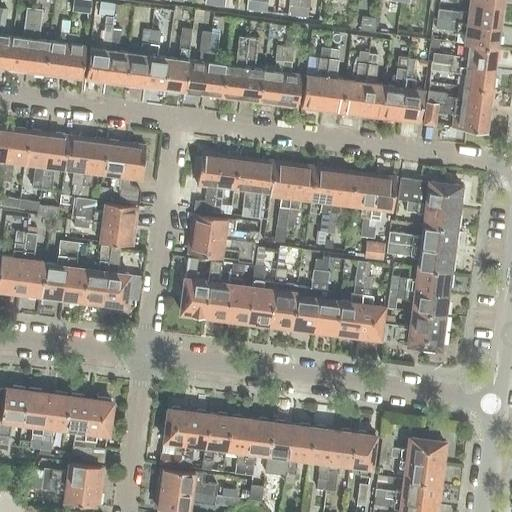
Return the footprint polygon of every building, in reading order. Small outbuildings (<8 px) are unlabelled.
[(72,0),(72,7),(81,8),(81,0),(72,0)] [(246,0),(245,10),(256,11),(257,2),(246,0)] [(299,0),(298,7),(308,8),(308,0),(299,0)] [(438,9),(437,18),(498,26),(499,22),(501,22),(503,5),(468,0),(467,12),(458,11),(458,12),(438,9)] [(101,2),(99,15),(112,17),(114,4),(101,2)] [(257,2),(256,11),(265,12),(266,3),(257,2)] [(288,6),(287,15),(297,17),(298,7),(288,6)] [(25,7),(21,37),(11,35),(7,70),(21,71),(22,69),(26,70),(33,8),(25,7)] [(298,7),(297,17),(307,18),(308,8),(298,7)] [(41,9),(33,8),(26,70),(30,70),(30,72),(43,74),(48,40),(38,39),(41,9)] [(362,16),(360,29),(374,31),(376,18),(362,16)] [(498,26),(437,18),(435,29),(456,31),(455,32),(464,33),(463,43),(498,47),(500,31),(498,31),(498,26)] [(60,21),(59,32),(67,33),(69,33),(70,21),(61,19),(60,21)] [(105,80),(112,25),(103,24),(100,49),(89,47),(85,80),(100,81),(100,79),(105,80)] [(0,25),(0,68),(7,70),(11,35),(4,34),(5,26),(0,25)] [(118,51),(121,26),(112,25),(105,80),(110,81),(110,83),(124,85),(128,52),(118,51)] [(179,49),(178,59),(167,57),(163,90),(178,91),(178,89),(183,90),(187,59),(191,29),(180,28),(177,48),(179,49)] [(142,29),(141,42),(149,43),(151,30),(142,29)] [(151,30),(149,43),(158,44),(159,31),(151,30)] [(183,90),(182,92),(196,94),(197,92),(202,93),(210,32),(200,31),(198,51),(200,51),(199,61),(187,59),(183,90)] [(59,32),(58,41),(48,40),(43,74),(58,76),(58,74),(62,75),(67,33),(59,32)] [(216,53),(219,34),(210,32),(202,93),(207,93),(207,95),(220,97),(225,64),(214,63),(215,53),(216,53)] [(81,79),(82,69),(85,45),(74,43),(75,34),(69,33),(67,33),(62,75),(67,75),(67,77),(81,79)] [(247,37),(238,36),(236,56),(237,56),(236,65),(225,64),(220,97),(235,99),(236,97),(239,97),(247,37)] [(247,37),(239,97),(244,98),(244,100),(258,102),(262,69),(251,68),(252,58),(257,58),(259,38),(247,37)] [(144,85),(149,43),(141,42),(139,54),(128,52),(124,85),(139,86),(139,84),(144,85)] [(156,56),(158,44),(149,43),(144,85),(149,86),(149,88),(163,90),(167,57),(156,56)] [(436,53),(435,60),(451,63),(493,68),(493,64),(495,64),(498,47),(463,43),(463,44),(464,44),(462,57),(452,56),(452,55),(436,53)] [(275,45),(273,61),(274,61),(282,62),(284,46),(275,45)] [(284,46),(282,62),(290,63),(291,63),(293,47),(284,46)] [(320,48),(319,58),(328,59),(329,49),(328,49),(320,48)] [(329,49),(328,59),(337,60),(338,50),(329,49)] [(359,52),(358,63),(367,64),(368,54),(359,52)] [(368,54),(367,64),(376,65),(377,55),(370,54),(368,54)] [(398,57),(397,67),(406,69),(407,59),(398,57)] [(315,74),(306,73),(301,108),(317,110),(317,108),(321,108),(328,59),(319,58),(318,66),(316,66),(315,74)] [(338,60),(337,60),(328,59),(321,108),(326,109),(326,111),(340,113),(345,78),(336,77),(338,60)] [(407,59),(406,69),(414,70),(416,60),(407,59)] [(431,62),(430,70),(450,73),(451,63),(435,60),(434,62),(431,62)] [(262,69),(258,102),(273,104),(273,102),(277,102),(282,62),(274,61),(273,71),(262,69)] [(296,107),(298,97),(300,74),(289,72),(290,63),(282,62),(277,102),(282,103),(282,105),(296,107)] [(345,78),(340,113),(355,115),(356,113),(360,113),(367,64),(358,63),(356,63),(354,79),(345,78)] [(493,68),(451,63),(450,73),(460,74),(459,85),(492,89),(494,74),(492,74),(493,68)] [(367,64),(360,113),(365,114),(365,116),(379,118),(384,83),(375,82),(377,65),(376,65),(367,64)] [(395,67),(393,84),(384,83),(379,118),(394,120),(395,118),(399,118),(406,69),(397,67),(395,67)] [(419,123),(420,113),(424,88),(414,87),(416,70),(414,70),(406,69),(399,118),(404,119),(404,121),(419,123)] [(492,89),(459,85),(457,98),(454,98),(454,99),(446,98),(445,104),(487,110),(488,105),(490,105),(492,89)] [(427,91),(426,102),(445,104),(446,98),(447,94),(427,91)] [(426,102),(423,123),(435,125),(436,112),(455,114),(454,127),(487,132),(489,115),(487,115),(487,110),(445,104),(426,102)] [(0,169),(3,170),(9,128),(4,128),(5,126),(0,125),(0,169)] [(22,162),(24,163),(28,129),(14,127),(14,129),(9,128),(3,170),(2,179),(10,180),(12,165),(22,167),(22,162)] [(28,129),(24,163),(35,164),(31,186),(41,188),(48,133),(43,133),(44,131),(28,129)] [(51,166),(63,168),(68,134),(53,132),(53,134),(48,133),(41,188),(48,188),(49,176),(50,176),(51,166)] [(68,134),(63,168),(72,169),(70,182),(72,183),(71,193),(79,194),(86,138),(82,138),(82,136),(68,134)] [(86,138),(79,194),(86,195),(88,184),(90,185),(92,171),(102,173),(106,139),(92,137),(92,139),(86,138)] [(118,199),(120,183),(125,143),(120,143),(121,141),(106,139),(102,173),(111,174),(109,187),(111,187),(111,188),(110,198),(118,199)] [(118,199),(138,202),(139,189),(130,183),(131,177),(141,178),(145,144),(130,142),(130,144),(125,143),(120,183),(118,199)] [(201,151),(197,184),(206,185),(204,201),(195,200),(193,209),(203,211),(212,211),(219,155),(215,155),(215,153),(201,151)] [(233,189),(237,156),(225,154),(224,156),(219,155),(212,211),(219,212),(222,187),(233,189)] [(233,189),(243,190),(240,215),(248,216),(249,208),(255,160),(251,159),(251,157),(237,156),(233,189)] [(256,160),(255,160),(249,208),(248,216),(258,217),(261,193),(268,194),(268,195),(269,195),(269,194),(274,160),(261,159),(260,161),(256,160)] [(289,162),(274,160),(269,194),(269,195),(279,196),(276,225),(285,226),(293,165),(289,164),(289,162)] [(292,227),(294,216),(296,217),(298,199),(309,200),(314,166),(299,164),(299,166),(293,165),(285,226),(286,227),(292,227)] [(329,170),(330,168),(314,166),(309,200),(320,201),(319,211),(321,211),(318,231),(325,232),(334,170),(329,170)] [(339,169),(339,171),(334,170),(325,232),(332,233),(334,222),(336,222),(339,204),(350,205),(354,171),(339,169)] [(361,217),(359,236),(366,237),(368,226),(369,218),(369,217),(374,176),(370,175),(370,173),(354,171),(350,205),(360,207),(359,216),(361,217)] [(391,210),(395,186),(396,176),(380,174),(380,176),(374,176),(369,217),(369,218),(378,219),(380,209),(391,210)] [(429,181),(423,180),(420,180),(420,179),(400,177),(397,200),(407,201),(407,199),(458,206),(459,199),(462,200),(464,185),(429,180),(429,181)] [(98,196),(98,197),(110,198),(111,188),(100,187),(98,196)] [(19,198),(0,195),(0,204),(17,207),(19,198)] [(76,197),(75,208),(93,210),(94,210),(95,200),(96,200),(77,197),(76,197)] [(19,198),(17,207),(37,210),(38,204),(39,201),(19,198)] [(405,211),(422,213),(421,223),(423,224),(423,223),(457,228),(458,226),(460,215),(457,214),(458,206),(407,199),(407,201),(405,211)] [(137,206),(127,204),(102,201),(101,211),(94,210),(93,210),(93,212),(75,210),(74,217),(133,225),(133,220),(135,221),(137,206)] [(38,204),(37,210),(37,214),(57,217),(58,207),(38,204)] [(235,218),(205,215),(193,213),(191,228),(193,228),(192,233),(257,241),(258,231),(249,230),(249,232),(233,230),(235,218)] [(97,241),(122,244),(132,245),(134,230),(132,230),(133,225),(74,217),(73,225),(90,227),(90,230),(98,231),(97,241)] [(419,235),(388,231),(387,241),(452,249),(453,243),(456,243),(457,231),(457,228),(423,223),(423,224),(421,223),(419,235)] [(276,225),(274,241),(284,242),(286,227),(285,226),(276,225)] [(368,226),(366,237),(373,238),(375,227),(368,226)] [(11,255),(0,253),(0,291),(11,293),(12,291),(18,292),(23,251),(25,232),(14,231),(11,255)] [(318,231),(316,244),(323,245),(325,232),(318,231)] [(36,233),(33,233),(26,232),(25,232),(23,251),(18,292),(24,292),(24,294),(40,296),(44,262),(43,262),(44,260),(32,258),(36,233)] [(188,253),(199,254),(221,257),(222,246),(229,247),(237,248),(236,259),(252,261),(254,246),(256,246),(257,241),(192,233),(192,238),(190,238),(188,253)] [(55,263),(44,262),(40,296),(57,299),(57,297),(61,297),(69,241),(58,239),(57,249),(58,249),(57,255),(56,255),(55,263)] [(66,300),(82,302),(86,268),(74,266),(76,252),(77,252),(78,242),(69,241),(61,297),(66,298),(66,300)] [(386,252),(393,253),(417,256),(415,266),(452,271),(452,269),(454,258),(451,257),(452,249),(387,241),(386,252)] [(364,257),(382,259),(384,245),(366,243),(364,257)] [(98,302),(102,303),(108,260),(107,260),(108,255),(109,255),(110,246),(100,245),(96,269),(86,268),(82,302),(98,304),(98,302)] [(128,274),(127,273),(118,272),(117,272),(118,262),(120,248),(110,246),(109,255),(108,260),(102,303),(107,303),(107,305),(124,307),(125,298),(137,299),(141,275),(128,274)] [(262,265),(265,248),(257,246),(257,247),(255,264),(262,265)] [(279,246),(276,268),(283,269),(286,247),(279,246)] [(180,314),(203,317),(204,317),(204,315),(204,314),(208,280),(207,280),(208,278),(197,277),(198,272),(195,272),(197,258),(187,257),(180,312),(180,314)] [(204,314),(204,315),(209,316),(209,318),(226,320),(226,318),(226,317),(225,317),(230,283),(229,283),(229,281),(219,280),(222,261),(210,259),(208,278),(207,280),(208,280),(204,314)] [(363,276),(365,261),(357,260),(353,293),(350,292),(349,299),(338,298),(338,299),(339,299),(334,334),(337,335),(349,337),(349,334),(356,334),(363,276)] [(241,283),(243,263),(231,262),(229,281),(229,283),(230,283),(225,317),(226,317),(226,318),(231,318),(231,320),(247,322),(248,320),(247,320),(252,284),(250,284),(241,283)] [(253,264),(253,265),(250,284),(252,284),(247,320),(248,320),(253,321),(252,323),(269,325),(269,323),(273,288),(272,287),(262,286),(265,266),(262,265),(255,264),(253,264)] [(414,278),(390,275),(389,285),(446,293),(447,286),(450,286),(452,274),(451,274),(452,271),(415,266),(414,278)] [(283,269),(276,268),(275,268),(272,287),(273,288),(269,323),(274,324),(274,326),(291,328),(291,326),(296,284),(284,282),(286,269),(283,269)] [(297,284),(296,284),(291,326),(291,329),(294,329),(305,331),(306,328),(313,329),(320,270),(312,269),(310,287),(297,285),(297,284)] [(329,289),(326,289),(328,271),(320,270),(313,329),(321,330),(320,333),(332,334),(334,334),(339,299),(338,299),(338,298),(328,297),(329,289)] [(378,340),(380,330),(383,304),(371,302),(372,296),(369,295),(372,277),(363,276),(356,334),(364,335),(364,338),(376,340),(378,340)] [(446,293),(389,285),(387,297),(386,308),(396,309),(397,298),(411,300),(410,310),(411,310),(446,314),(446,313),(447,313),(448,301),(445,300),(446,293)] [(385,321),(382,341),(416,345),(417,345),(421,345),(420,346),(435,348),(436,347),(439,344),(440,344),(443,315),(446,315),(446,314),(411,310),(410,310),(408,324),(385,321)] [(4,387),(0,414),(0,443),(6,444),(9,423),(21,424),(26,388),(24,387),(12,385),(12,388),(4,387)] [(29,388),(26,388),(21,424),(30,425),(29,432),(30,432),(30,438),(29,438),(28,447),(40,448),(47,393),(40,392),(41,389),(29,388)] [(51,435),(52,428),(64,430),(69,393),(67,393),(67,392),(55,391),(54,394),(47,393),(40,448),(39,453),(49,454),(51,441),(50,441),(50,435),(51,435)] [(71,393),(69,393),(64,430),(73,431),(71,453),(82,454),(89,398),(83,398),(83,395),(71,393)] [(103,462),(105,448),(95,447),(93,446),(95,431),(97,432),(107,433),(112,399),(109,398),(97,396),(97,399),(89,398),(82,454),(81,459),(103,462)] [(183,452),(188,410),(183,410),(183,408),(167,406),(163,441),(163,442),(162,446),(162,448),(162,450),(183,452)] [(204,447),(209,413),(209,411),(194,409),(194,411),(188,410),(183,452),(191,453),(192,446),(203,447),(204,447)] [(225,450),(229,414),(215,412),(214,414),(209,413),(204,447),(203,447),(202,455),(212,456),(213,449),(224,450),(225,450)] [(244,460),(250,418),(245,418),(245,416),(229,414),(225,450),(236,451),(235,459),(244,460)] [(267,455),(271,419),(256,417),(256,419),(250,418),(244,460),(254,462),(255,454),(266,455),(267,455)] [(286,466),(292,424),(286,423),(287,421),(271,419),(267,455),(277,457),(276,464),(286,466)] [(307,460),(308,461),(312,424),(298,422),(297,424),(292,424),(286,466),(295,467),(297,467),(298,459),(307,460)] [(328,426),(312,424),(308,461),(317,462),(316,470),(318,470),(327,471),(333,429),(328,428),(328,426)] [(349,466),(354,430),(339,428),(338,430),(333,429),(327,471),(336,472),(337,472),(338,465),(349,466)] [(358,475),(369,476),(375,434),(369,434),(369,432),(354,430),(349,466),(359,467),(358,475)] [(393,435),(382,433),(381,443),(379,454),(391,456),(392,445),(393,435)] [(408,450),(400,449),(399,457),(441,462),(442,457),(444,457),(446,442),(409,437),(408,450)] [(162,450),(160,463),(181,466),(183,452),(162,450)] [(183,452),(181,466),(190,467),(191,453),(183,452)] [(378,464),(389,465),(391,456),(379,454),(378,464)] [(202,455),(200,468),(211,470),(212,456),(202,455)] [(441,462),(399,457),(398,467),(405,468),(404,479),(440,483),(442,468),(440,468),(441,462)] [(235,459),(233,472),(243,473),(244,460),(235,459)] [(244,460),(243,473),(252,474),(254,462),(244,460)] [(103,466),(93,464),(68,461),(67,471),(43,468),(43,470),(42,478),(97,485),(98,479),(101,479),(103,466)] [(286,466),(284,484),(292,485),(295,467),(286,466)] [(204,473),(169,468),(159,467),(157,481),(160,481),(160,487),(214,495),(214,494),(215,485),(207,484),(207,482),(203,482),(204,473)] [(27,476),(42,478),(43,470),(33,468),(29,468),(29,469),(27,476)] [(327,471),(318,470),(316,488),(324,489),(325,489),(327,471)] [(327,471),(325,489),(334,490),(336,472),(327,471)] [(27,476),(26,486),(41,489),(42,478),(27,476)] [(64,492),(63,501),(98,505),(99,492),(96,491),(97,485),(42,478),(41,489),(64,492)] [(394,491),(375,488),(374,496),(436,504),(436,498),(438,499),(440,483),(404,479),(402,490),(395,489),(394,491)] [(355,505),(365,506),(368,484),(358,483),(355,505)] [(250,490),(248,499),(261,501),(262,501),(264,486),(250,484),(250,490)] [(156,493),(154,507),(189,511),(190,502),(198,503),(198,502),(203,502),(203,503),(213,504),(214,495),(160,487),(159,494),(156,493)] [(241,489),(240,498),(248,499),(250,490),(241,489)] [(223,495),(222,504),(231,505),(235,502),(236,496),(226,495),(223,495)] [(436,504),(374,496),(373,504),(393,507),(393,509),(400,509),(399,511),(436,511),(437,510),(435,509),(436,504)]
